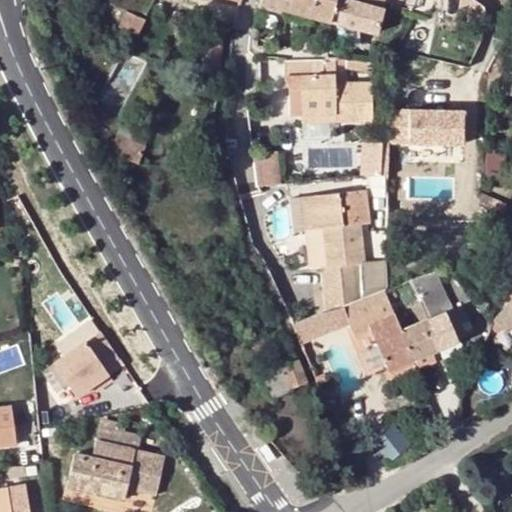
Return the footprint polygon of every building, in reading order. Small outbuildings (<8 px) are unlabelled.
[(261,0),(261,3),(286,10),(288,0),(261,0)] [(288,0),(286,10),(313,17),(317,0),(288,0)] [(317,0),(313,17),(331,21),(336,0),(344,0),(359,4),(379,9),(381,0),(317,0)] [(344,0),(336,0),(331,21),(376,33),(382,10),(379,9),(359,4),(344,0)] [(130,31),(137,15),(128,11),(121,27),(130,31)] [(136,34),(145,19),(137,15),(130,31),(136,34)] [(221,42),(206,41),(202,71),(217,72),(221,42)] [(511,48),(506,45),(494,65),(490,73),(489,75),(500,80),(503,73),(511,78),(511,48)] [(359,61),(347,60),(346,69),(359,70),(359,61)] [(359,61),(359,70),(372,72),(373,63),(359,61)] [(302,77),(302,94),(302,115),(335,114),(336,122),(371,121),(371,85),(335,85),(334,75),(324,75),(324,62),(285,62),(284,77),(293,77),(302,77)] [(484,73),(466,70),(464,86),(482,88),(484,73)] [(302,77),(293,77),(292,94),(302,94),(302,77)] [(428,86),(393,85),(392,101),(428,103),(428,86)] [(393,106),(392,144),(470,144),(470,106),(393,106)] [(335,114),(302,115),(302,123),(336,122),(335,114)] [(145,148),(117,137),(112,147),(112,150),(113,153),(115,154),(139,164),(145,148)] [(364,156),(380,156),(381,142),(365,142),(364,156)] [(280,150),(258,152),(260,184),(282,183),(280,150)] [(379,176),(380,156),(364,156),(364,176),(379,176)] [(363,191),(309,196),(313,229),(324,228),(327,266),(321,267),(325,295),(361,291),(358,264),(366,263),(362,223),(367,222),(363,191)] [(313,229),(309,196),(301,197),(304,230),(313,229)] [(41,270),(23,271),(25,292),(42,291),(41,270)] [(411,279),(409,280),(427,320),(445,313),(456,341),(472,333),(461,306),(451,309),(436,271),(411,279)] [(409,280),(400,285),(417,325),(427,320),(409,280)] [(363,300),(361,291),(325,295),(326,313),(344,306),(363,300)] [(344,306),(348,316),(355,336),(372,330),(389,369),(411,360),(399,332),(402,331),(385,291),(384,292),(363,300),(344,306)] [(511,324),(511,293),(511,294),(511,295),(511,300),(504,308),(496,318),(506,329),(511,324)] [(324,314),(328,324),(348,316),(344,306),(326,313),(324,314)] [(438,349),(456,341),(445,313),(427,320),(417,325),(402,331),(399,332),(411,360),(438,349)] [(328,324),(324,314),(294,325),(302,344),(331,332),(328,324)] [(75,402),(129,364),(103,327),(49,365),(75,402)] [(460,351),(456,341),(438,349),(444,358),(460,351)] [(22,344),(0,350),(0,370),(27,362),(22,344)] [(307,384),(299,362),(290,348),(275,354),(280,367),(263,373),(273,398),(307,384)] [(0,446),(17,445),(13,407),(0,408),(0,446)] [(138,451),(141,436),(100,427),(93,459),(75,455),(68,486),(125,500),(127,487),(157,494),(165,458),(138,451)] [(390,431),(377,439),(389,459),(402,452),(390,431)] [(259,448),(268,461),(275,457),(266,443),(259,448)] [(348,462),(357,486),(364,483),(364,468),(362,458),(348,462)] [(30,511),(26,485),(8,488),(0,489),(0,511),(30,511)]
